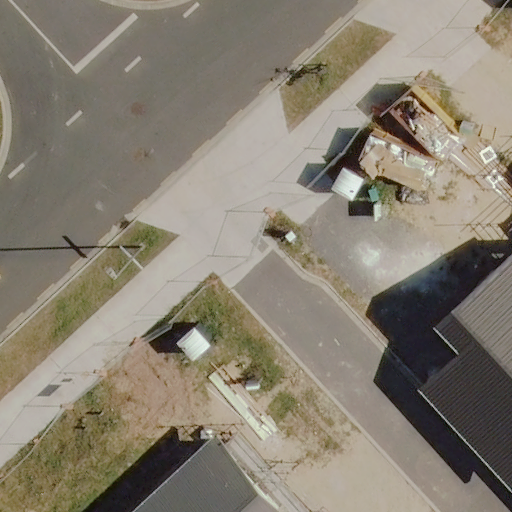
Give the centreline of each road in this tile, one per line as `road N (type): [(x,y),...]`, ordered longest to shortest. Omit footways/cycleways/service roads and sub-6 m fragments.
road 1 (unknown): [(267,0),(0,238)]
road 2 (unknown): [(148,105),(48,0)]
